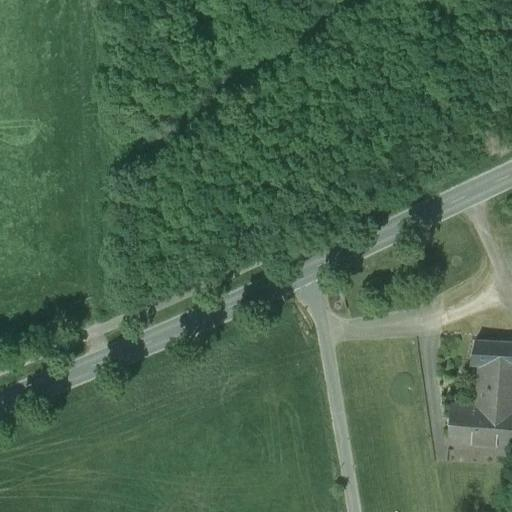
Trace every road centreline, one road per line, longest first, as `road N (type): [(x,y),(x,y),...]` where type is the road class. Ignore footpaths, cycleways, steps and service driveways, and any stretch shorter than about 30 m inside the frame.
road 1 (tertiary): [(0,400),(511,177)]
road 2 (track): [(312,268),(352,511)]
